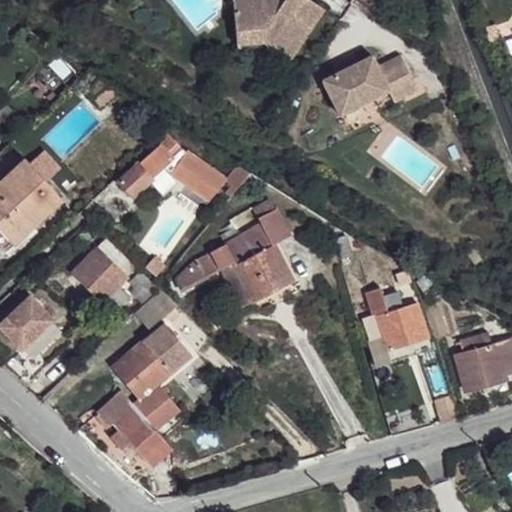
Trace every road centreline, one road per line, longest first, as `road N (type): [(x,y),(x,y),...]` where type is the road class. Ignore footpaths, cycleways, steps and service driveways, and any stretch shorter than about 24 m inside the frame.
road 1 (residential): [(511,414),(179,511)]
road 2 (residential): [(149,511),(0,378)]
